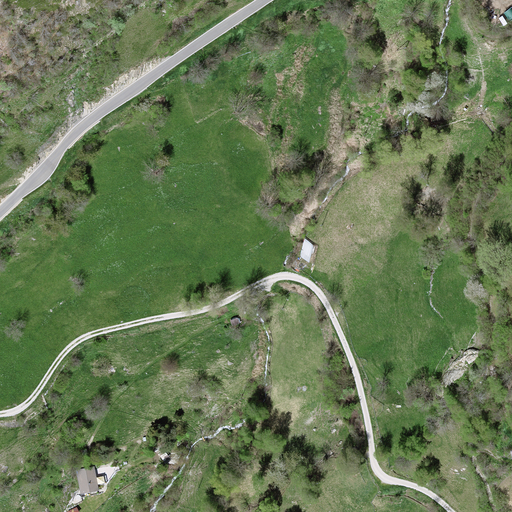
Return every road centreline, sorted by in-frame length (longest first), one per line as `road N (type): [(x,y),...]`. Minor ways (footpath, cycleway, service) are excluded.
road 1 (track): [(451,511),(426,491),(378,472),(348,351),(322,297),(293,276),(263,280),(203,309),(84,337),(23,406),(0,414)]
road 2 (tertiary): [(0,212),(93,117),(264,0)]
